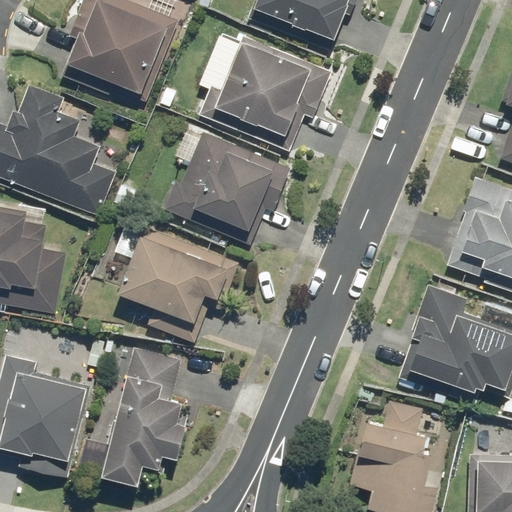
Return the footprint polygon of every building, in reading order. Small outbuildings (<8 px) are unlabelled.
[(178,18),(135,0),(83,0),(71,31),(79,34),(64,70),(143,102),(178,18)] [(219,0),(194,0),(193,5),(213,14),(219,0)] [(254,0),(250,12),(336,47),(355,0),(254,0)] [(333,68),(245,31),(222,86),(212,81),(198,112),(289,150),(305,112),(312,116),(333,68)] [(511,99),(511,125),(502,154),(511,157),(511,71),(503,96),(511,99)] [(0,119),(0,173),(101,213),(119,168),(96,159),(102,143),(76,133),(83,116),(62,108),(67,94),(31,80),(13,124),(0,119)] [(186,89),(167,80),(156,104),(175,113),(186,89)] [(293,165),(205,129),(184,179),(177,176),(163,208),(251,244),(267,205),(275,208),(293,165)] [(511,186),(476,175),(448,261),(486,273),(484,280),(511,288),(511,186)] [(146,187),(120,176),(111,198),(136,209),(146,187)] [(0,300),(57,310),(68,250),(46,246),(50,222),(27,218),(29,209),(0,203),(0,300)] [(147,222),(121,289),(157,303),(149,323),(196,341),(211,301),(224,306),(243,258),(147,222)] [(430,282),(401,374),(509,407),(511,396),(511,326),(465,312),(471,294),(430,282)] [(185,354),(135,342),(106,471),(140,478),(145,459),(163,463),(166,451),(182,454),(189,420),(180,418),(185,397),(175,395),(185,354)] [(70,474),(91,380),(37,368),(39,357),(6,349),(0,378),(0,450),(22,455),(20,463),(70,474)] [(427,481),(438,431),(419,427),(423,405),(391,398),(387,420),(365,415),(350,480),(373,485),(369,504),(385,508),(384,511),(435,511),(441,484),(427,481)] [(511,511),(511,450),(471,450),(469,511),(511,511)]
